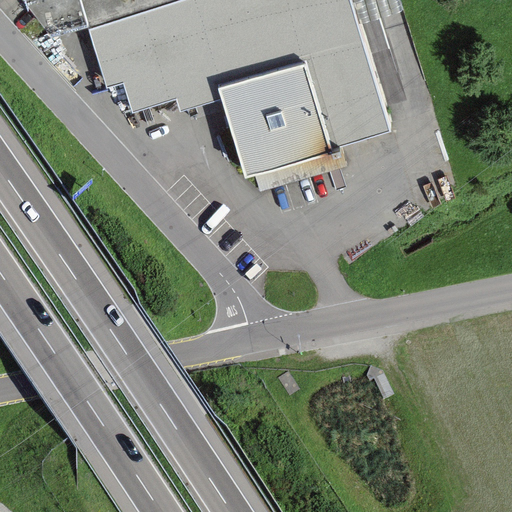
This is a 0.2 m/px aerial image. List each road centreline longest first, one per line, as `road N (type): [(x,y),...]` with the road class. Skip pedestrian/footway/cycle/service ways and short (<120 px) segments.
road 1 (motorway): [(232,511),(0,167)]
road 2 (residential): [(252,340),(232,285),(0,29)]
road 3 (motorway): [(0,271),(161,511)]
road 4 (residential): [(511,288),(252,340)]
road 5 (residential): [(252,340),(0,391)]
